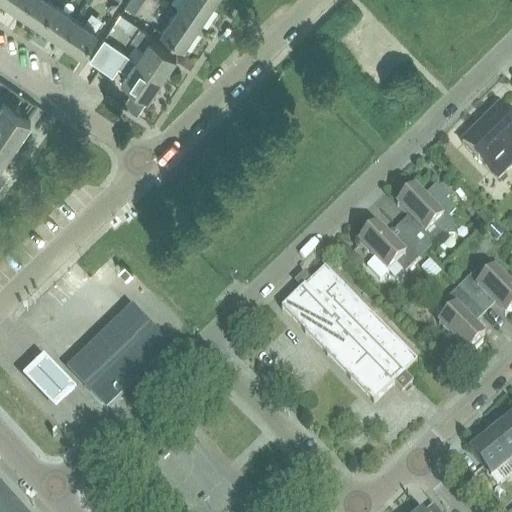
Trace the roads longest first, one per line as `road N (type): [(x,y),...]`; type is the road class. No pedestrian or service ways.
road 1 (residential): [(206,347),(511,44)]
road 2 (residential): [(141,165),(311,0)]
road 3 (residential): [(360,507),(206,347)]
road 4 (residential): [(58,503),(206,347)]
road 5 (residential): [(0,307),(141,165)]
road 6 (residential): [(141,165),(0,51)]
road 7 (residential): [(416,456),(511,363)]
